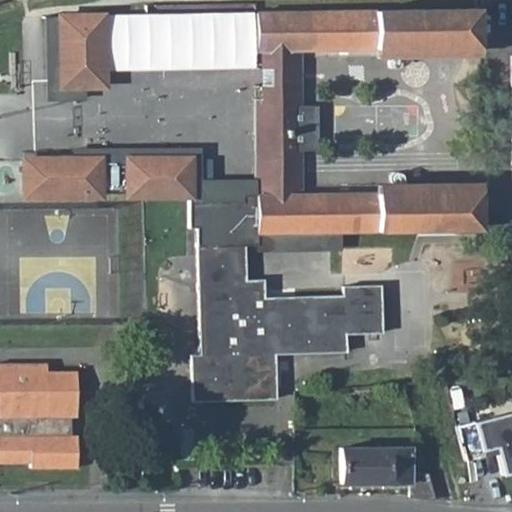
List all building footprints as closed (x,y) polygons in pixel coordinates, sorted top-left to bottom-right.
[(511,0),(486,0),(487,22),(511,21),(511,0)] [(252,48),(251,8),(111,13),(113,69),(252,65),(252,48)] [(251,8),(252,48),(298,48),(475,46),(475,8),(251,8)] [(113,69),(111,13),(69,14),(70,84),(96,84),(113,83),(113,69)] [(70,84),(69,14),(56,14),(57,98),(96,98),(96,84),(70,84)] [(299,120),(298,48),(252,48),(252,65),(254,120),(299,120)] [(255,194),(300,193),(299,120),(254,120),(255,188),(255,194)] [(205,245),(231,244),(231,239),(230,227),(226,213),(219,201),(215,196),(208,189),(207,158),(164,158),(164,168),(136,169),(136,159),(98,160),(98,169),(33,170),(34,208),(109,206),(108,201),(136,201),(136,206),(197,205),(197,230),(205,230),(205,245)] [(231,244),(239,244),(241,209),(241,194),(255,194),(255,188),(208,189),(215,196),(219,201),(226,213),(230,227),(231,239),(231,244)] [(477,227),(477,189),(300,193),(255,194),(241,194),(241,209),(239,244),(256,244),(255,231),(477,227)] [(282,354),(354,353),(354,334),(392,334),(391,285),(353,285),(353,295),(259,297),(259,278),(240,280),(239,244),(231,244),(205,245),(207,352),(197,352),(198,400),(282,399),(282,354)] [(0,462),(28,463),(28,467),(72,466),(73,435),(67,434),(67,417),(71,417),(71,370),(40,370),(40,363),(0,363),(0,462)] [(323,427),(323,410),(336,411),(336,397),(308,397),(306,427),(323,427)] [(511,408),(452,424),(460,454),(492,446),(494,450),(500,473),(511,469),(511,408)] [(336,411),(323,410),(323,427),(335,428),(336,411)] [(494,450),(492,446),(460,454),(461,458),(494,450)] [(416,449),(339,448),(338,483),(408,484),(407,496),(432,496),(426,483),(421,469),(416,449)] [(136,478),(137,461),(120,461),(120,478),(136,478)]
